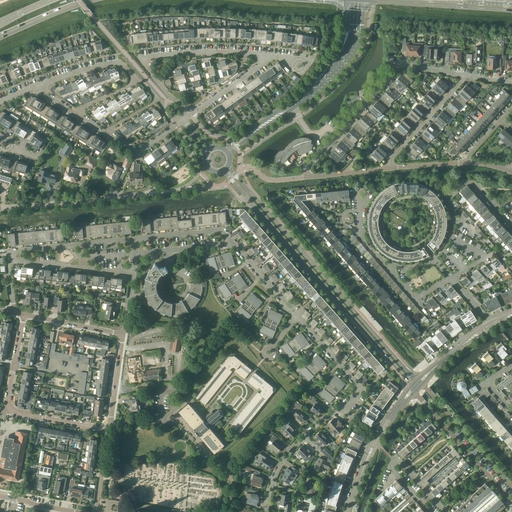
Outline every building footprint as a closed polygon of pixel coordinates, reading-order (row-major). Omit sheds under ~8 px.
[(130,39),(130,44),(136,43),(135,34),(126,36),(127,39),(130,39)] [(309,34),(308,36),(307,45),(313,46),(313,44),(317,45),(318,38),(319,36),(315,35),(309,34)] [(402,42),(403,42),(403,50),(406,50),(406,55),(413,56),(414,46),(409,45),(409,42),(406,42),(406,38),(403,38),(402,41),(402,42)] [(414,43),(414,46),(413,56),(419,56),(420,51),(423,51),(423,43),(414,43)] [(86,54),(84,45),(78,47),(81,55),(84,55),(86,54)] [(426,59),(433,59),(434,49),(434,46),(424,46),(424,53),(427,53),(426,59)] [(438,49),(434,49),(433,59),(440,59),(440,54),(443,54),(444,47),(440,47),(438,46),(438,49)] [(75,48),(73,48),(75,57),(81,55),(78,47),(75,48)] [(480,63),(481,47),(476,47),(476,53),(474,53),(473,54),(467,54),(466,65),(473,66),(473,62),(475,62),(475,63),(480,63)] [(66,60),(63,51),(57,53),(60,62),(63,61),(66,60)] [(461,52),(449,52),(448,62),(446,62),(461,64),(455,63),(460,63),(461,52)] [(503,57),(502,65),(505,65),(505,70),(511,70),(511,60),(506,60),(506,57),(506,56),(503,55),(503,57)] [(501,68),(501,61),(501,59),(498,59),(498,61),(496,61),(496,56),(488,56),(488,62),(487,62),(486,63),(486,64),(487,65),(487,66),(488,66),(487,69),(495,69),(495,67),(497,67),(497,68),(501,68)] [(206,58),(203,58),(205,68),(207,68),(208,72),(214,71),(211,57),(208,58),(206,58)] [(221,69),(237,65),(237,64),(236,63),(236,62),(232,63),(228,64),(227,58),(224,58),(222,57),(218,57),(221,69)] [(35,61),(33,62),(36,70),(41,68),(38,60),(35,61)] [(191,61),(188,62),(191,72),(192,71),(193,76),(200,75),(196,60),(195,60),(191,61)] [(36,70),(33,62),(28,64),(32,72),(35,71),(36,70)] [(278,62),(271,67),(278,76),(279,78),(282,76),(281,74),(285,71),(278,62)] [(25,65),(23,66),(27,74),(32,72),(28,64),(25,65)] [(174,70),(177,81),(185,79),(182,65),(180,67),(177,68),(175,69),(174,70)] [(237,65),(221,69),(224,81),(226,80),(228,79),(231,76),(233,75),(235,73),(236,72),(236,71),(237,71),(237,70),(237,69),(237,68),(238,67),(237,66),(237,65)] [(27,74),(23,66),(18,68),(22,76),(25,75),(27,74)] [(8,72),(12,80),(17,78),(13,70),(14,70),(12,67),(8,69),(9,72),(8,72)] [(271,67),(265,72),(271,81),(278,76),(271,67)] [(14,70),(13,70),(17,78),(22,76),(18,68),(15,69),(14,70)] [(111,69),(108,70),(114,81),(115,81),(114,81),(120,78),(121,79),(119,76),(118,71),(117,72),(114,68),(111,70),(111,69)] [(104,71),(101,72),(108,83),(113,80),(114,81),(108,70),(105,72),(104,71)] [(218,84),(214,71),(208,72),(209,78),(208,78),(210,88),(214,86),(218,84)] [(108,83),(101,72),(98,74),(98,73),(95,75),(102,85),(107,82),(108,83)] [(265,72),(258,77),(265,86),(271,81),(265,72)] [(5,73),(0,75),(4,84),(9,81),(5,73)] [(401,75),(398,79),(406,87),(410,83),(411,84),(413,81),(405,73),(403,75),(402,75),(402,74),(401,75)] [(91,75),(89,77),(95,88),(95,87),(100,84),(101,86),(102,85),(95,75),(92,76),(91,75)] [(200,75),(193,76),(195,81),(193,82),(196,91),(198,91),(201,90),(204,90),(200,75)] [(85,77),(82,79),(89,90),(89,89),(94,86),(95,88),(89,77),(86,79),(85,77)] [(258,77),(252,81),(258,90),(265,86),(258,77)] [(300,79),(297,77),(292,83),(294,85),(300,79)] [(88,90),(89,90),(82,79),(79,81),(78,80),(76,81),(82,92),(83,92),(82,91),(88,88),(88,90)] [(189,92),(185,79),(177,81),(180,92),(185,92),(189,92)] [(394,84),(393,86),(401,94),(404,92),(407,89),(406,87),(398,79),(394,83),(394,84)] [(440,79),(436,83),(445,91),(448,87),(449,87),(448,86),(446,85),(448,83),(446,81),(444,79),(442,81),(440,79)] [(82,92),(76,81),(73,83),(72,82),(69,83),(76,94),(81,91),(82,92)] [(252,95),(258,90),(252,81),(245,86),(252,95)] [(66,84),(63,86),(70,96),(75,93),(76,94),(69,83),(66,85),(66,84)] [(436,83),(430,90),(436,96),(438,93),(440,95),(440,96),(441,95),(445,91),(436,83)] [(466,85),(462,89),(471,97),(477,90),(479,87),(475,83),(472,86),(471,84),(469,87),(467,86),(467,85),(466,85)] [(60,97),(61,96),(63,99),(63,98),(68,95),(69,97),(70,96),(63,86),(60,87),(59,86),(56,88),(57,89),(53,92),(60,97)] [(135,87),(133,89),(141,99),(141,98),(146,94),(147,96),(147,95),(148,94),(145,90),(144,91),(143,89),(142,89),(139,86),(136,88),(135,87)] [(245,86),(239,91),(245,100),(252,95),(245,86)] [(389,88),(386,92),(394,100),(398,96),(399,97),(401,94),(393,86),(391,88),(390,88),(389,88)] [(129,90),(127,92),(135,102),(135,101),(140,98),(141,99),(133,89),(130,91),(129,90)] [(459,93),(458,94),(459,94),(461,96),(459,98),(465,104),(465,103),(471,97),(462,89),(459,93)] [(430,90),(424,97),(432,104),(436,101),(437,100),(436,100),(436,99),(434,98),(436,96),(430,90)] [(239,91),(232,96),(238,105),(245,100),(239,91)] [(508,101),(511,97),(510,95),(507,92),(505,91),(504,92),(501,95),(508,101)] [(123,94),(121,96),(129,105),(134,101),(135,102),(127,92),(124,95),(123,94)] [(382,98),(380,100),(382,101),(388,106),(388,107),(389,108),(391,105),(390,104),(394,100),(386,92),(382,96),(381,97),(382,97),(382,98)] [(504,105),(508,101),(501,95),(497,99),(504,105)] [(25,106),(33,111),(40,100),(37,98),(36,99),(31,96),(31,97),(30,99),(25,106)] [(117,97),(115,99),(123,108),(128,104),(129,105),(121,96),(118,98),(117,97)] [(232,96),(225,100),(232,109),(238,105),(232,96)] [(454,99),(450,102),(459,110),(462,106),(464,107),(466,104),(465,103),(465,104),(459,98),(457,96),(455,99),(455,98),(454,98),(454,99)] [(424,97),(418,103),(424,109),(426,107),(427,108),(428,109),(429,108),(432,104),(424,97)] [(111,100),(109,102),(117,112),(117,111),(122,107),(123,109),(123,108),(115,99),(112,101),(111,100)] [(500,109),(504,105),(497,99),(497,100),(494,103),(500,109)] [(33,111),(41,115),(47,106),(42,103),(43,102),(40,100),(33,111)] [(225,100),(219,105),(225,114),(232,109),(225,100)] [(377,102),(373,105),(382,113),(388,107),(388,106),(382,101),(380,103),(378,102),(378,101),(377,102)] [(105,103),(103,105),(111,115),(111,114),(116,110),(117,112),(109,102),(106,104),(105,103)] [(447,108),(445,110),(446,111),(453,117),(452,117),(454,118),(456,115),(455,114),(459,110),(450,102),(447,106),(446,107),(447,108)] [(418,103),(412,110),(420,118),(424,114),(424,113),(423,112),(422,111),(424,109),(418,103)] [(497,113),(500,109),(494,103),(490,107),(497,113)] [(99,106),(97,108),(105,118),(105,117),(110,114),(111,115),(103,105),(100,107),(99,106)] [(218,119),(225,114),(219,105),(212,110),(218,119)] [(370,109),(369,110),(370,110),(370,111),(372,112),(370,114),(376,120),(376,119),(379,122),(384,116),(382,113),(373,105),(370,109)] [(41,115),(49,120),(55,110),(52,108),(51,109),(47,106),(41,115)] [(493,117),(497,113),(490,107),(486,111),(493,117)] [(90,115),(94,118),(95,117),(99,121),(100,121),(99,121),(104,117),(105,118),(97,108),(94,110),(93,109),(91,112),(92,113),(90,115)] [(150,109),(148,111),(156,120),(160,116),(162,117),(162,116),(160,114),(158,110),(156,111),(153,108),(151,110),(150,109)] [(58,112),(55,110),(49,120),(56,125),(62,116),(58,113),(58,112)] [(212,110),(205,115),(206,116),(203,118),(206,122),(209,120),(212,124),(218,119),(212,110)] [(412,110),(406,117),(412,122),(414,120),(415,121),(416,122),(417,121),(420,118),(412,110)] [(10,116),(2,111),(0,114),(0,124),(3,126),(10,116)] [(144,113),(142,115),(151,124),(150,123),(155,119),(156,121),(156,120),(148,111),(145,114),(144,113)] [(442,112),(438,116),(447,124),(452,117),(453,117),(446,111),(444,113),(443,112),(442,112),(443,111),(442,111),(442,112)] [(489,121),(493,117),(486,111),(483,115),(489,121)] [(365,115),(361,119),(370,126),(373,122),(375,123),(376,122),(377,121),(376,120),(370,114),(369,113),(366,115),(366,114),(365,114),(365,115)] [(138,116),(136,118),(145,128),(145,127),(149,123),(150,124),(151,124),(142,115),(139,117),(138,116)] [(483,115),(479,119),(486,125),(489,121),(483,115)] [(17,121),(10,116),(3,126),(8,130),(9,129),(11,130),(17,121)] [(56,125),(64,130),(70,119),(67,117),(67,118),(62,116),(56,125)] [(435,120),(434,120),(434,121),(434,120),(435,121),(436,122),(434,124),(441,130),(447,124),(438,116),(435,120)] [(406,117),(400,123),(408,131),(412,127),(412,126),(411,126),(410,125),(412,122),(406,117)] [(132,120),(130,122),(139,131),(143,126),(145,128),(136,118),(133,121),(132,120)] [(74,121),(70,119),(64,130),(71,135),(77,125),(73,122),(74,121)] [(358,124),(356,126),(365,134),(367,131),(366,130),(370,126),(361,119),(358,123),(357,123),(357,124),(358,124)] [(475,123),(482,129),(486,125),(479,119),(475,123)] [(25,125),(17,121),(11,130),(14,132),(13,133),(15,134),(18,136),(25,125)] [(139,131),(130,122),(128,124),(127,123),(125,125),(133,135),(134,135),(133,134),(138,130),(139,131)] [(400,123),(394,130),(400,136),(402,133),(403,135),(404,135),(404,136),(405,135),(408,131),(400,123)] [(479,133),(482,129),(475,123),(472,127),(479,133)] [(429,125),(426,129),(435,137),(435,136),(441,130),(434,124),(432,127),(431,125),(430,125),(429,125)] [(27,140),(33,130),(25,125),(18,136),(24,139),(24,138),(27,140)] [(71,135),(79,139),(86,129),(83,127),(82,128),(77,125),(71,135)] [(133,135),(125,125),(122,128),(121,127),(119,129),(127,138),(128,138),(127,138),(132,134),(133,135)] [(353,128),(349,132),(358,140),(361,136),(362,137),(365,134),(356,126),(354,128),(353,128)] [(475,137),(479,133),(472,127),(468,131),(475,137)] [(89,131),(86,129),(79,139),(87,144),(93,135),(88,132),(89,131)] [(423,133),(422,134),(423,134),(424,136),(422,138),(428,143),(434,137),(435,137),(426,129),(423,133)] [(40,135),(33,130),(27,140),(29,141),(28,142),(30,144),(34,146),(34,144),(40,135)] [(394,130),(388,137),(396,144),(399,140),(400,140),(400,139),(400,140),(399,139),(398,138),(400,136),(394,130)] [(511,142),(511,132),(510,131),(508,134),(503,130),(499,135),(503,139),(502,140),(507,144),(508,143),(510,145),(511,142)] [(471,141),(475,137),(468,131),(465,135),(471,141)] [(346,137),(344,139),(353,147),(355,145),(354,144),(358,140),(349,132),(346,136),(345,137),(346,137)] [(42,149),(48,140),(40,135),(34,144),(34,146),(39,149),(40,148),(42,149)] [(87,144),(94,149),(101,138),(98,136),(97,137),(93,135),(87,144)] [(385,135),(379,141),(382,143),(388,149),(390,147),(391,148),(392,148),(392,149),(393,148),(396,144),(388,137),(387,137),(385,135)] [(468,145),(471,141),(465,135),(461,139),(468,145)] [(291,142),(289,144),(288,145),(287,146),(286,147),(285,148),(284,149),(283,150),(281,150),(280,151),(279,151),(278,152),(277,153),(276,154),(276,155),(275,157),(275,158),(275,159),(275,160),(275,162),(275,163),(276,164),(277,165),(278,166),(280,167),(282,168),(283,168),(284,168),(286,168),(287,167),(288,167),(290,166),(292,164),(292,163),(293,161),(293,160),(294,159),(295,158),(298,157),(298,156),(299,155),(301,154),(304,154),(304,153),(306,153),(308,152),(309,151),(310,150),(311,149),(312,147),(312,146),(312,145),(312,144),(312,143),(312,142),(311,141),(311,140),(308,141),(307,138),(305,139),(304,138),(305,137),(302,137),(300,138),(297,138),(295,139),(293,141),(291,142)] [(104,140),(101,138),(94,149),(102,154),(108,144),(103,141),(104,140)] [(417,139),(414,142),(422,150),(428,143),(422,138),(420,140),(419,139),(418,138),(417,139)] [(164,144),(171,153),(178,148),(171,139),(164,144)] [(341,142),(337,145),(346,153),(349,149),(350,150),(353,147),(344,139),(342,142),(341,141),(341,142)] [(468,145),(461,139),(457,143),(464,149),(468,145)] [(422,150),(414,142),(410,147),(412,149),(410,151),(416,157),(422,150)] [(382,143),(375,150),(384,158),(387,154),(390,151),(388,149),(382,143)] [(460,153),(464,149),(457,143),(448,153),(449,153),(452,155),(452,156),(453,154),(455,155),(455,156),(458,152),(460,153)] [(67,144),(63,150),(66,152),(65,154),(67,156),(73,148),(67,144)] [(171,153),(164,144),(158,149),(165,160),(172,155),(171,153)] [(332,153),(330,156),(338,163),(340,160),(340,161),(343,158),(343,159),(347,155),(345,153),(346,153),(337,145),(334,149),(333,150),(334,151),(332,153)] [(151,154),(157,163),(159,165),(165,160),(158,149),(151,154)] [(375,150),(371,154),(374,156),(372,158),(374,160),(376,162),(378,160),(379,161),(380,162),(379,162),(380,162),(380,161),(384,158),(375,150)] [(157,163),(151,154),(144,158),(151,167),(157,163)] [(9,158),(5,157),(3,167),(2,169),(10,172),(14,161),(11,160),(11,159),(9,158)] [(94,167),(97,162),(89,157),(86,162),(88,163),(94,167)] [(126,159),(122,166),(128,169),(132,162),(130,161),(127,160),(126,159)] [(16,162),(14,161),(10,172),(14,173),(14,170),(20,172),(23,162),(17,161),(16,162)] [(20,172),(25,174),(24,176),(28,177),(30,170),(32,171),(33,170),(33,167),(28,166),(29,164),(23,162),(20,172)] [(107,173),(108,174),(107,175),(116,180),(122,169),(113,164),(112,165),(109,163),(106,169),(106,170),(106,171),(106,172),(107,173)] [(66,170),(64,179),(72,180),(72,181),(77,182),(78,175),(80,176),(84,176),(85,170),(81,170),(72,168),(72,166),(68,165),(67,169),(67,171),(66,170)] [(57,175),(48,173),(48,172),(41,170),(38,181),(40,181),(40,182),(41,183),(42,183),(43,183),(44,182),(46,183),(46,181),(55,183),(57,175)] [(0,183),(1,182),(10,185),(12,178),(3,175),(0,178),(0,183)] [(397,181),(391,183),(392,185),(397,197),(401,195),(401,193),(400,194),(398,183),(397,183),(397,181)] [(414,193),(418,195),(422,185),(417,183),(416,183),(414,193)] [(397,197),(392,185),(386,188),(392,197),(391,197),(393,199),(397,197)] [(422,199),(428,188),(423,185),(422,185),(418,195),(417,197),(422,199)] [(460,192),(463,196),(471,190),(467,185),(460,192)] [(392,197),(386,188),(381,192),(388,200),(391,197),(392,197)] [(426,199),(433,191),(428,188),(422,199),(425,201),(427,200),(426,199)] [(463,196),(461,199),(464,202),(467,200),(474,194),(471,190),(463,196)] [(430,202),(438,196),(433,191),(426,199),(427,200),(430,202)] [(388,200),(381,192),(377,197),(386,205),(390,201),(388,200)] [(467,200),(470,204),(478,198),(474,194),(467,200)] [(431,208),(441,201),(438,196),(430,202),(428,204),(431,208)] [(377,197),(373,202),(382,207),(384,208),(386,205),(377,197)] [(300,208),(305,204),(302,201),(294,198),(293,200),(300,208)] [(481,202),(478,198),(470,204),(468,206),(471,210),(474,208),(481,202)] [(435,210),(444,206),(441,201),(431,208),(433,211),(435,211),(435,210)] [(382,207),(373,202),(370,207),(380,211),(382,207)] [(474,208),(478,212),(485,206),(481,202),(474,208)] [(300,208),(307,216),(311,212),(305,204),(300,208)] [(436,215),(446,212),(444,206),(435,210),(435,211),(436,214),(436,215)] [(478,212),(481,216),(489,210),(485,206),(478,212)] [(369,213),(368,213),(381,216),(382,212),(380,211),(370,207),(369,213)] [(242,209),(239,209),(240,215),(239,216),(243,220),(249,215),(245,211),(245,210),(244,209),(242,209)] [(307,216),(311,220),(317,214),(314,209),(311,212),(307,216)] [(391,220),(391,221),(391,220),(393,223),(393,222),(395,224),(398,224),(401,224),(400,223),(403,223),(403,222),(405,220),(406,221),(406,222),(407,221),(407,220),(407,219),(407,218),(407,217),(407,216),(407,215),(407,214),(406,213),(406,212),(405,211),(404,211),(403,210),(402,210),(401,210),(400,209),(399,209),(398,210),(397,210),(396,210),(396,211),(395,211),(394,212),(393,213),(391,212),(392,212),(391,212),(391,213),(390,214),(390,215),(390,216),(390,217),(390,218),(390,219),(391,220)] [(492,214),(489,210),(481,216),(485,220),(492,214)] [(225,212),(218,213),(220,224),(226,224),(227,225),(228,225),(228,219),(226,219),(225,212)] [(206,226),(213,225),(212,213),(205,214),(206,226)] [(213,225),(220,224),(218,213),(212,213),(213,225)] [(199,227),(206,226),(205,214),(198,215),(199,227)] [(311,220),(314,224),(321,218),(317,214),(311,220)] [(496,218),(492,214),(485,220),(488,225),(496,218)] [(191,215),(191,219),(192,227),(199,227),(198,215),(191,215)] [(241,222),(245,227),(247,225),(253,219),(249,215),(243,220),(241,222)] [(165,230),(172,229),(170,217),(164,218),(165,230)] [(177,217),(170,217),(172,229),(179,229),(178,221),(177,217)] [(158,231),(165,230),(164,218),(157,219),(158,231)] [(325,222),(321,218),(314,224),(318,228),(325,222)] [(488,225),(492,229),(499,222),(496,218),(488,225)] [(144,232),(151,231),(150,219),(143,220),(143,228),(142,228),(142,234),(144,233),(144,232)] [(151,231),(158,231),(157,219),(150,219),(151,231)] [(249,231),(251,229),(257,224),(253,219),(247,225),(245,227),(249,231)] [(318,228),(321,232),(328,226),(330,224),(327,220),(325,222),(318,228)] [(130,221),(123,222),(125,234),(131,233),(132,235),(133,235),(133,229),(131,229),(130,221)] [(118,235),(125,234),(123,222),(117,223),(118,235)] [(492,229),(495,233),(503,226),(499,222),(492,229)] [(111,236),(118,235),(117,223),(111,224),(110,224),(111,236)] [(97,237),(104,236),(103,224),(96,225),(97,237)] [(104,236),(111,236),(110,224),(108,224),(103,224),(104,236)] [(251,229),(255,233),(261,228),(257,224),(251,229)] [(90,238),(97,237),(96,225),(89,226),(90,238)] [(76,239),(83,238),(82,226),(75,227),(76,235),(74,235),(75,240),(77,240),(76,239)] [(83,238),(90,238),(89,226),(82,226),(83,238)] [(332,230),(328,226),(321,232),(325,236),(332,230)] [(506,230),(503,226),(495,233),(499,237),(506,230)] [(50,242),(57,241),(56,229),(55,229),(55,227),(52,227),(53,229),(49,230),(50,242)] [(63,228),(56,229),(57,241),(64,240),(64,242),(66,241),(65,236),(64,236),(63,228)] [(264,232),(261,228),(255,233),(258,238),(264,232)] [(433,232),(445,237),(447,231),(436,229),(436,228),(434,228),(433,232)] [(369,232),(371,238),(380,234),(381,234),(383,233),(381,229),(369,232)] [(43,242),(50,242),(49,230),(42,231),(43,242)] [(325,236),(328,240),(335,234),(332,230),(325,236)] [(499,237),(503,241),(510,234),(506,230),(499,237)] [(30,244),(36,243),(35,231),(28,232),(30,244)] [(42,231),(35,231),(36,243),(43,242),(42,231)] [(28,232),(21,233),(23,245),(30,244),(28,232)] [(268,236),(264,232),(258,238),(259,238),(258,239),(259,240),(258,241),(259,242),(260,244),(262,242),(268,236)] [(445,237),(433,232),(431,236),(433,238),(433,237),(442,243),(445,237)] [(9,246),(16,245),(15,233),(8,234),(8,242),(7,242),(7,247),(9,247),(9,246)] [(16,245),(23,245),(21,233),(15,233),(16,245)] [(335,234),(328,240),(332,244),(339,238),(341,237),(337,233),(335,234)] [(380,234),(371,238),(374,243),(383,238),(382,238),(381,234),(380,234)] [(511,239),(511,236),(510,234),(503,241),(506,245),(511,239)] [(264,244),(266,246),(272,241),(268,236),(262,242),(260,244),(262,246),(264,244)] [(374,244),(376,246),(378,249),(387,240),(384,236),(382,238),(383,238),(374,243),(374,244)] [(341,237),(339,238),(332,244),(336,249),(343,242),(344,241),(341,237)] [(438,248),(442,243),(433,237),(433,238),(430,241),(438,248)] [(387,240),(378,249),(382,253),(389,245),(390,243),(387,240)] [(276,245),(272,241),(266,246),(268,248),(265,250),(267,252),(270,250),(276,245)] [(336,249),(339,253),(348,245),(344,241),(343,242),(336,249)] [(430,241),(427,245),(434,252),(438,248),(430,241)] [(279,249),(276,245),(270,250),(273,255),(279,249)] [(339,253),(343,257),(350,251),(350,250),(351,249),(348,245),(339,253)] [(392,247),(389,245),(382,253),(387,256),(392,248),(392,247)] [(393,246),(392,247),(392,248),(387,256),(387,257),(393,259),(397,247),(393,246)] [(393,259),(399,261),(401,251),(402,249),(397,247),(393,259)] [(419,250),(423,259),(429,256),(424,247),(420,249),(419,250)] [(273,259),(275,261),(277,259),(283,254),(279,249),(273,255),(275,257),(273,259)] [(415,251),(417,261),(423,259),(419,250),(420,249),(415,251)] [(220,262),(233,258),(231,251),(223,254),(219,256),(220,262)] [(343,257),(346,261),(353,255),(350,251),(343,257)] [(283,254),(277,259),(275,261),(277,263),(278,262),(280,264),(281,263),(287,258),(283,254)] [(346,261),(350,265),(357,259),(353,255),(346,261)] [(206,259),(208,265),(220,262),(219,256),(214,257),(214,256),(206,259)] [(357,259),(350,265),(353,269),(360,263),(362,261),(359,257),(357,259)] [(233,258),(220,262),(222,268),(227,266),(227,267),(235,264),(233,258)] [(281,263),(285,267),(291,262),(287,258),(281,263)] [(492,263),(490,265),(494,270),(497,269),(499,271),(504,267),(497,258),(491,262),(492,263)] [(362,261),(360,263),(353,269),(357,273),(366,265),(362,261)] [(222,268),(220,262),(208,265),(210,272),(218,269),(222,268)] [(294,266),(291,262),(285,267),(285,268),(288,272),(294,266)] [(145,286),(146,295),(150,302),(156,309),(163,313),(172,315),(180,314),(188,311),(195,306),(200,299),(202,291),(202,282),(191,283),(191,289),(189,293),(186,298),(182,301),(177,303),(172,303),(167,302),(163,300),(159,296),(157,291),(156,286),(157,281),(159,276),(162,273),(163,274),(168,271),(165,267),(159,268),(155,263),(149,270),(146,278),(145,286)] [(369,269),(366,265),(357,273),(361,277),(367,271),(369,269)] [(491,272),(494,270),(490,265),(487,267),(485,265),(480,269),(487,277),(493,274),(491,272)] [(286,274),(290,278),(298,271),(294,266),(288,272),(289,272),(286,274)] [(26,277),(27,267),(22,267),(21,269),(18,269),(17,280),(20,280),(21,277),(26,277)] [(26,277),(35,278),(36,271),(33,271),(33,268),(27,267),(26,277)] [(35,278),(44,279),(45,270),(40,269),(39,271),(36,271),(35,278)] [(49,284),(53,284),(54,273),(51,273),(51,270),(45,270),(44,279),(50,280),(49,284)] [(473,275),(470,277),(475,282),(478,280),(479,282),(485,279),(477,270),(472,273),(473,275)] [(56,283),(62,283),(63,272),(57,271),(57,274),(54,273),(53,284),(56,285),(56,283)] [(294,282),(296,280),(302,275),(298,271),(290,278),(294,282)] [(361,277),(364,281),(371,275),(367,271),(361,277)] [(68,282),(71,283),(72,275),(69,275),(69,273),(63,272),(62,283),(62,284),(64,285),(65,285),(67,284),(68,283),(68,282)] [(71,283),(80,284),(81,274),(75,273),(75,276),(72,275),(71,283)] [(80,284),(89,285),(90,278),(87,277),(87,275),(81,274),(80,284)] [(232,279),(229,281),(232,286),(243,279),(239,274),(232,278),(232,279)] [(296,280),(300,285),(306,279),(302,275),(296,280)] [(364,281),(368,285),(374,279),(371,275),(364,281)] [(89,285),(98,286),(99,276),(93,276),(93,278),(90,278),(89,285)] [(105,277),(99,276),(98,286),(103,287),(103,290),(106,291),(108,280),(104,279),(105,277)] [(472,284),(475,282),(470,277),(467,278),(466,277),(460,280),(468,289),(474,286),(472,284)] [(110,288),(116,288),(117,278),(111,278),(111,280),(108,280),(106,291),(110,291),(110,288)] [(123,279),(117,278),(116,288),(121,289),(121,292),(124,293),(126,282),(122,282),(123,279)] [(232,286),(235,291),(239,289),(240,289),(246,285),(243,279),(232,286)] [(310,283),(306,279),(300,285),(298,286),(299,288),(301,288),(302,287),(303,289),(310,283)] [(376,280),(374,279),(368,285),(371,289),(376,285),(378,283),(376,280)] [(220,292),(221,293),(232,286),(229,281),(225,284),(224,283),(217,288),(219,290),(220,292)] [(313,288),(310,283),(303,289),(307,293),(313,288)] [(371,289),(375,293),(376,292),(382,287),(378,283),(376,285),(371,289)] [(235,291),(232,286),(221,293),(225,299),(232,295),(231,294),(235,291)] [(447,291),(444,292),(449,298),(452,296),(453,298),(459,294),(451,286),(446,289),(447,291)] [(385,291),(382,287),(376,292),(375,293),(376,294),(378,297),(385,291)] [(307,293),(312,299),(318,294),(313,288),(307,293)] [(25,290),(24,296),(26,297),(25,303),(34,304),(35,302),(38,302),(39,294),(36,293),(28,292),(28,290),(25,290)] [(52,302),(55,302),(56,297),(56,296),(56,290),(54,290),(54,294),(55,294),(54,296),(52,295),(52,298),(45,297),(44,307),(51,308),(52,302)] [(389,295),(385,291),(378,297),(382,301),(389,295)] [(506,304),(511,302),(507,291),(502,293),(501,291),(500,292),(499,292),(498,292),(497,292),(501,301),(504,300),(506,304)] [(446,299),(449,298),(444,292),(441,294),(440,293),(434,296),(442,305),(448,301),(446,299)] [(499,302),(501,301),(497,292),(496,293),(494,295),(495,297),(490,299),(496,309),(501,306),(499,302)] [(248,300),(245,304),(249,308),(258,298),(252,293),(247,300),(248,300)] [(312,299),(318,305),(324,299),(318,294),(312,299)] [(390,294),(389,295),(382,301),(385,305),(392,299),(394,298),(390,294)] [(59,298),(56,297),(55,302),(55,303),(58,304),(57,310),(64,311),(66,301),(59,300),(59,298)] [(440,306),(432,297),(426,301),(428,302),(425,304),(428,310),(432,308),(434,310),(440,306)] [(249,308),(254,312),(257,308),(263,302),(258,298),(249,308)] [(457,303),(455,304),(456,307),(460,304),(465,301),(462,298),(456,302),(457,303)] [(113,300),(105,299),(104,303),(107,304),(106,310),(107,310),(105,318),(110,319),(111,320),(112,321),(113,321),(114,320),(114,319),(114,318),(114,317),(116,307),(111,306),(113,300)] [(318,305),(321,309),(327,304),(324,299),(318,305)] [(396,303),(392,299),(385,305),(389,309),(396,303)] [(490,312),(496,309),(490,299),(485,302),(485,303),(482,304),(487,311),(489,310),(490,312)] [(399,307),(396,303),(389,309),(392,313),(399,307)] [(236,313),(241,317),(249,308),(245,304),(242,307),(241,307),(236,313)] [(319,311),(323,315),(331,308),(327,304),(321,309),(319,311)] [(80,305),(75,305),(74,314),(86,316),(86,314),(91,314),(92,306),(80,305)] [(403,311),(399,307),(392,313),(396,317),(403,311)] [(254,312),(249,308),(241,317),(246,322),(252,315),(251,315),(254,312)] [(326,320),(329,317),(335,312),(331,308),(323,315),(326,320)] [(267,317),(266,321),(271,324),(277,312),(270,309),(267,317)] [(396,317),(400,321),(407,315),(408,314),(405,310),(403,311),(396,317)] [(470,310),(465,313),(471,323),(476,320),(475,318),(478,316),(472,310),(471,311),(470,310)] [(283,315),(277,312),(271,324),(277,326),(279,322),(283,315)] [(339,317),(335,312),(329,317),(326,320),(330,324),(333,322),(339,317)] [(457,316),(456,316),(461,324),(464,323),(466,326),(471,323),(465,313),(461,316),(460,315),(458,315),(457,316)] [(400,321),(403,325),(410,319),(412,318),(408,314),(407,315),(400,321)] [(454,321),(450,323),(457,333),(462,329),(459,326),(461,324),(456,316),(455,317),(454,318),(453,319),(454,321)] [(342,321),(339,317),(333,322),(330,324),(334,328),(337,326),(336,326),(342,321)] [(403,325),(407,329),(414,323),(410,319),(403,325)] [(266,336),(271,324),(266,321),(264,326),(263,325),(260,333),(266,336)] [(337,326),(340,330),(346,325),(342,321),(336,326),(337,326)] [(410,334),(417,327),(419,326),(415,322),(414,323),(407,329),(410,334)] [(442,326),(441,327),(447,334),(449,333),(452,336),(457,333),(450,323),(446,327),(445,325),(444,325),(442,326)] [(275,331),(277,326),(271,324),(266,336),(272,338),(276,331),(275,331)] [(350,329),(346,325),(340,330),(338,333),(340,335),(341,334),(342,336),(344,335),(350,329)] [(421,332),(417,327),(410,334),(414,338),(415,337),(416,339),(420,336),(418,334),(421,332)] [(445,336),(447,334),(441,327),(440,327),(440,328),(438,330),(440,331),(436,334),(443,343),(448,340),(445,336)] [(354,333),(350,329),(344,335),(342,336),(344,338),(343,339),(345,341),(348,339),(354,333)] [(295,338),(291,340),(295,345),(305,338),(301,332),(294,337),(295,338)] [(62,333),(59,343),(62,344),(63,340),(67,341),(68,334),(62,333)] [(182,334),(175,333),(172,351),(178,352),(182,334)] [(357,338),(354,333),(348,339),(345,341),(347,343),(348,343),(350,341),(351,343),(357,338)] [(438,347),(443,343),(436,334),(432,338),(431,336),(429,337),(428,337),(427,338),(433,345),(435,344),(438,347)] [(295,345),(298,350),(302,348),(309,343),(305,338),(295,345)] [(361,342),(357,338),(351,343),(355,347),(361,342)] [(431,347),(433,345),(427,338),(426,339),(425,340),(425,341),(426,343),(422,346),(429,355),(434,351),(431,347)] [(9,342),(2,340),(0,339),(0,346),(1,346),(8,348),(9,342)] [(101,353),(100,355),(104,356),(105,353),(105,352),(105,351),(107,350),(108,349),(110,341),(103,340),(102,348),(101,353)] [(295,345),(291,340),(287,343),(280,347),(284,353),(295,345)] [(355,347),(359,352),(365,346),(361,342),(355,347)] [(503,359),(510,353),(501,343),(496,347),(499,351),(497,352),(503,359)] [(298,350),(295,345),(284,353),(288,358),(295,354),(294,353),(298,350)] [(363,356),(369,351),(365,346),(359,352),(363,356)] [(26,357),(27,357),(34,359),(37,359),(39,353),(36,353),(28,351),(27,351),(27,353),(26,354),(26,357)] [(365,359),(367,361),(373,355),(369,351),(363,356),(360,358),(363,361),(365,359)] [(488,352),(483,356),(486,360),(484,362),(489,368),(494,364),(492,361),(494,360),(488,352)] [(312,360),(308,363),(313,368),(322,359),(317,354),(311,360),(312,360)] [(371,365),(376,360),(377,360),(373,355),(367,361),(365,363),(368,367),(371,365)] [(229,356),(223,364),(230,370),(232,368),(234,367),(236,369),(242,362),(234,356),(229,356)] [(159,379),(159,375),(158,373),(158,369),(145,371),(145,372),(142,372),(140,357),(126,359),(130,382),(159,379)] [(322,359),(313,368),(317,372),(320,369),(321,370),(327,364),(325,362),(327,360),(325,358),(323,360),(322,359)] [(380,364),(377,360),(376,360),(371,365),(374,369),(376,368),(380,364)] [(236,369),(234,371),(239,375),(247,366),(242,362),(236,369)] [(303,377),(313,368),(308,363),(305,367),(305,366),(298,372),(303,377)] [(482,371),(476,363),(471,367),(474,371),(472,373),(477,379),(482,375),(480,372),(482,371)] [(223,364),(219,369),(228,376),(232,372),(230,370),(223,364)] [(380,364),(376,368),(374,369),(378,374),(382,379),(388,372),(385,368),(384,368),(380,364)] [(247,366),(239,375),(244,379),(252,370),(247,366)] [(317,372),(313,368),(303,377),(308,382),(314,376),(313,376),(317,372)] [(219,369),(215,373),(225,381),(228,376),(219,369)] [(255,372),(247,382),(253,386),(260,376),(255,372)] [(215,373),(211,378),(221,386),(225,381),(215,373)] [(330,382),(327,385),(332,389),(340,379),(335,375),(330,381),(330,382)] [(260,376),(253,386),(257,390),(259,388),(265,380),(260,376)] [(211,378),(207,383),(217,391),(221,386),(211,378)] [(508,389),(510,391),(511,389),(511,386),(505,378),(503,380),(502,380),(501,380),(501,381),(501,382),(497,386),(501,391),(503,388),(508,389)] [(340,379),(332,389),(337,393),(340,390),(346,384),(340,379)] [(265,380),(259,388),(261,390),(261,391),(260,394),(267,399),(273,392),(273,387),(265,380)] [(390,381),(386,386),(394,392),(397,389),(399,386),(393,381),(392,383),(390,381)] [(466,387),(466,385),(466,384),(465,383),(464,382),(463,381),(461,381),(460,381),(459,382),(458,382),(457,383),(457,385),(456,386),(456,387),(457,388),(457,389),(458,390),(459,390),(460,391),(461,391),(462,391),(466,397),(470,395),(466,388),(466,387)] [(207,383),(203,388),(213,395),(217,391),(207,383)] [(324,399),(332,389),(327,385),(325,389),(324,389),(319,395),(324,399)] [(386,386),(382,391),(391,397),(392,394),(394,392),(386,386)] [(203,388),(200,393),(209,400),(213,395),(203,388)] [(475,407),(483,400),(490,394),(491,394),(489,392),(488,391),(488,389),(487,388),(481,392),(482,394),(481,395),(480,396),(477,398),(477,397),(476,397),(476,398),(475,398),(475,399),(473,401),(471,403),(475,407)] [(337,393),(332,389),(324,399),(329,404),(335,397),(334,397),(337,393)] [(382,391),(379,396),(387,402),(389,399),(391,397),(382,391)] [(258,392),(254,397),(263,404),(267,399),(260,394),(258,392)] [(200,393),(196,397),(205,405),(209,400),(200,393)] [(41,396),(41,399),(38,399),(36,406),(42,408),(44,397),(41,396)] [(138,401),(137,398),(135,396),(132,397),(130,399),(128,399),(129,403),(131,402),(131,405),(129,407),(130,410),(132,412),(139,411),(141,408),(140,401),(138,401)] [(379,396),(375,401),(384,406),(385,404),(387,402),(379,396)] [(254,397),(250,401),(259,409),(263,404),(254,397)] [(94,403),(93,407),(103,408),(104,401),(97,400),(96,403),(94,403)] [(318,415),(322,410),(319,407),(321,405),(315,400),(313,403),(315,404),(311,408),(309,411),(312,414),(314,411),(318,415)] [(479,411),(487,404),(483,400),(475,407),(474,408),(478,413),(479,412),(479,411)] [(250,401),(246,406),(255,414),(259,409),(250,401)] [(382,408),(384,406),(375,401),(372,405),(380,411),(382,408)] [(223,445),(189,404),(180,412),(191,424),(194,428),(193,429),(196,432),(199,436),(200,435),(215,452),(223,445)] [(479,412),(482,415),(491,408),(487,404),(479,411),(479,412)] [(380,411),(372,405),(369,410),(377,416),(379,413),(380,411)] [(246,406),(242,411),(252,419),(255,414),(246,406)] [(102,415),(103,408),(93,407),(93,411),(87,410),(87,413),(84,413),(84,416),(90,417),(90,414),(102,415)] [(304,415),(306,413),(301,407),(296,412),(294,410),(291,413),(298,420),(299,420),(301,422),(306,417),(304,415)] [(482,415),(486,420),(494,412),(491,408),(482,415)] [(207,419),(212,424),(212,425),(211,425),(213,427),(221,421),(219,418),(223,415),(223,412),(221,410),(218,410),(214,413),(212,411),(204,417),(206,420),(207,419)] [(365,415),(374,420),(375,418),(377,416),(369,410),(365,415)] [(242,411),(238,416),(248,423),(252,419),(242,411)] [(498,416),(494,412),(486,420),(489,423),(498,416)] [(370,427),(374,420),(365,415),(362,420),(364,422),(363,423),(370,427)] [(238,416),(234,421),(244,428),(247,424),(248,423),(238,416)] [(501,420),(498,416),(489,423),(490,424),(493,428),(497,424),(501,420)] [(287,428),(282,433),(286,436),(287,435),(291,439),(292,438),(297,434),(294,430),(297,427),(294,424),(291,421),(289,419),(288,420),(287,421),(289,423),(288,424),(285,426),(287,428)] [(343,425),(342,424),(339,420),(336,423),(333,419),(327,424),(335,434),(341,429),(344,426),(342,425),(343,425)] [(429,420),(425,423),(435,434),(438,430),(429,420)] [(493,428),(496,432),(505,424),(501,420),(497,424),(493,428)] [(231,424),(230,426),(240,433),(244,428),(234,421),(231,424)] [(422,427),(431,437),(435,434),(425,423),(424,422),(420,425),(422,427)] [(500,436),(509,428),(505,424),(496,432),(500,436)] [(427,440),(431,437),(422,427),(418,430),(427,440)] [(500,436),(504,440),(511,432),(509,428),(500,436)] [(414,433),(423,444),(427,440),(418,430),(414,433)] [(6,440),(3,454),(1,463),(0,463),(0,476),(18,481),(28,433),(16,431),(15,439),(12,438),(11,441),(6,440)] [(323,446),(325,444),(326,445),(327,445),(329,443),(329,442),(328,441),(329,440),(320,431),(314,437),(323,446)] [(357,434),(355,433),(352,438),(361,443),(364,438),(365,436),(358,432),(357,434)] [(414,433),(410,436),(420,447),(423,444),(414,433)] [(82,435),(75,434),(74,441),(80,442),(79,447),(82,448),(84,438),(81,437),(82,435)] [(272,443),(270,445),(268,448),(271,451),(273,450),(277,452),(281,447),(278,443),(278,442),(277,441),(279,439),(274,435),(269,440),(272,443)] [(407,440),(416,450),(420,447),(410,436),(407,440)] [(87,445),(89,445),(97,446),(98,440),(94,440),(94,438),(91,437),(90,441),(88,441),(87,445)] [(350,447),(354,449),(355,447),(358,448),(361,443),(352,438),(349,444),(351,445),(350,447)] [(412,454),(416,450),(407,440),(403,443),(412,454)] [(399,446),(408,457),(412,454),(403,443),(399,446)] [(296,455),(299,458),(302,456),(303,457),(303,458),(306,461),(310,457),(309,457),(313,453),(309,449),(307,451),(302,446),(297,451),(298,452),(297,453),(298,453),(296,455)] [(405,460),(408,457),(399,446),(395,450),(405,460)] [(354,450),(354,449),(350,447),(349,448),(347,447),(346,450),(345,453),(354,457),(356,452),(354,450)] [(461,455),(454,448),(450,452),(455,458),(456,459),(461,455)] [(332,457),(330,454),(324,449),(322,451),(331,461),(332,457)] [(260,456),(256,462),(259,463),(269,470),(273,463),(266,458),(267,455),(262,452),(259,456),(260,456)] [(455,458),(450,452),(446,455),(451,462),(455,458)] [(58,453),(57,459),(67,461),(69,455),(58,453)] [(342,458),(352,462),(352,461),(354,457),(345,453),(342,458)] [(46,455),(45,464),(52,465),(54,456),(46,455)] [(431,484),(432,485),(433,486),(459,463),(458,462),(463,458),(462,457),(461,455),(456,459),(455,458),(429,482),(431,484)] [(451,462),(446,455),(441,459),(447,465),(451,462)] [(331,464),(332,463),(328,458),(326,460),(325,461),(319,458),(314,468),(322,472),(323,467),(328,470),(331,464)] [(351,463),(352,462),(342,458),(340,464),(349,468),(351,465),(351,463)] [(459,463),(465,469),(469,465),(463,458),(458,462),(459,463)] [(443,469),(447,465),(441,459),(437,463),(443,469)] [(94,470),(95,464),(87,463),(83,462),(82,469),(86,469),(94,470)] [(437,463),(433,466),(439,473),(443,469),(437,463)] [(455,466),(461,473),(465,469),(459,463),(455,466)] [(338,469),(347,473),(349,468),(340,464),(338,469)] [(48,486),(49,478),(50,475),(51,468),(41,466),(40,473),(41,473),(41,476),(40,476),(39,480),(37,488),(40,488),(40,489),(44,490),(45,486),(48,486)] [(434,477),(439,473),(433,466),(429,470),(434,477)] [(457,476),(461,473),(455,466),(451,470),(457,476)] [(286,473),(282,479),(289,483),(291,479),(294,481),(296,477),(295,476),(298,470),(292,467),(290,470),(287,468),(285,472),(286,473)] [(260,487),(263,478),(261,478),(261,476),(259,475),(260,472),(254,469),(252,473),(254,474),(252,482),(253,482),(252,485),(253,485),(253,486),(256,487),(256,486),(260,487)] [(345,478),(347,473),(338,469),(336,475),(345,478)] [(420,478),(426,485),(429,482),(434,477),(429,470),(424,475),(422,476),(420,478)] [(451,470),(447,474),(453,480),(457,476),(451,470)] [(448,484),(453,480),(447,474),(443,477),(448,484)] [(334,480),(343,484),(343,483),(345,478),(336,475),(335,477),(334,480)] [(67,491),(70,478),(64,477),(64,481),(57,480),(56,484),(55,484),(54,487),(55,488),(54,492),(63,494),(63,490),(67,491)] [(448,484),(443,477),(439,481),(444,487),(448,484)] [(341,489),(343,484),(334,480),(332,485),(332,486),(341,489)] [(392,484),(400,493),(404,489),(402,487),(403,487),(397,480),(392,484)] [(440,491),(444,487),(439,481),(433,486),(432,485),(429,488),(435,495),(437,493),(439,492),(440,491)] [(318,499),(320,491),(315,490),(316,484),(309,482),(309,483),(307,482),(306,486),(307,486),(306,492),(313,494),(312,498),(318,499)] [(498,511),(505,506),(496,496),(494,497),(493,496),(492,494),(494,493),(491,490),(485,483),(471,495),(472,496),(453,511),(498,511)] [(82,497),(85,485),(83,484),(82,487),(78,486),(78,489),(76,496),(82,497)] [(388,487),(394,494),(396,496),(400,493),(392,484),(388,487)] [(91,499),(93,489),(90,488),(90,486),(85,485),(82,497),(91,499)] [(330,492),(339,495),(341,491),(341,489),(332,486),(330,492)] [(394,494),(388,487),(384,491),(390,498),(394,494)] [(257,505),(258,501),(258,498),(257,498),(257,494),(257,491),(250,489),(246,488),(245,491),(247,492),(247,493),(246,497),(248,497),(246,503),(257,505)] [(380,495),(386,502),(390,498),(384,491),(380,495)] [(338,499),(339,495),(330,492),(328,497),(338,500),(338,499)] [(289,511),(291,505),(288,504),(289,496),(283,495),(282,495),(281,495),(279,504),(283,505),(284,506),(284,511),(289,511)] [(380,506),(386,502),(380,495),(374,500),(380,506)] [(314,511),(316,504),(313,504),(314,499),(305,497),(304,501),(310,503),(308,510),(295,509),(295,511),(312,511),(313,511),(314,511)] [(326,503),(336,506),(337,504),(338,500),(328,497),(327,500),(326,503)] [(335,509),(336,506),(326,503),(325,509),(335,511),(335,509)]
